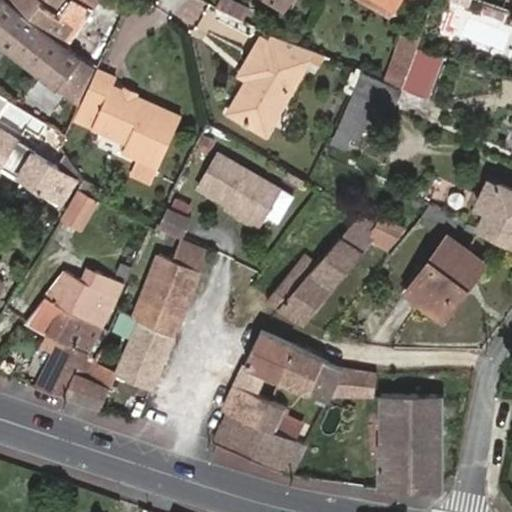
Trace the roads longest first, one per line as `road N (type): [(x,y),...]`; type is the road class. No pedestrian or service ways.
road 1 (tertiary): [(11,424),(212,489),(313,511)]
road 2 (residential): [(511,329),(491,387),(473,511)]
